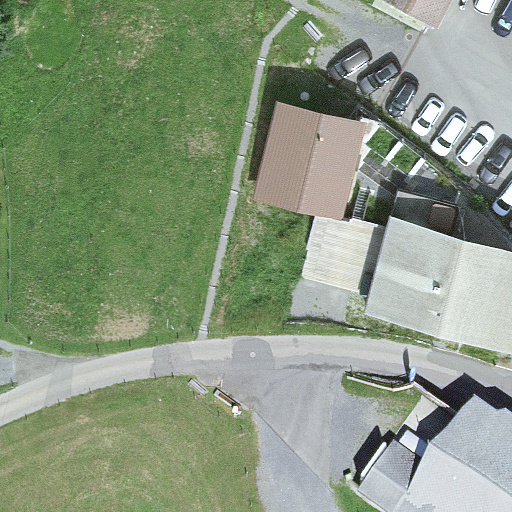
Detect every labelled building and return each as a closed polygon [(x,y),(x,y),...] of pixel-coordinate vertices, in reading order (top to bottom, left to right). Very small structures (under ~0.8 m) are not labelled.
[(384,0),(384,2),(405,13),(411,0),(384,0)] [(443,0),(411,0),(405,13),(416,19),(421,8),(435,16),(443,0)] [(381,297),(505,330),(511,303),(511,263),(443,245),(454,203),(401,189),(376,270),(388,273),(381,297)] [(320,205),(304,275),(368,290),(384,220),(320,205)] [(511,511),(511,451),(468,420),(442,457),(446,461),(430,483),(397,460),(373,494),(398,511),(411,511),(415,508),(420,511),(511,511)]
